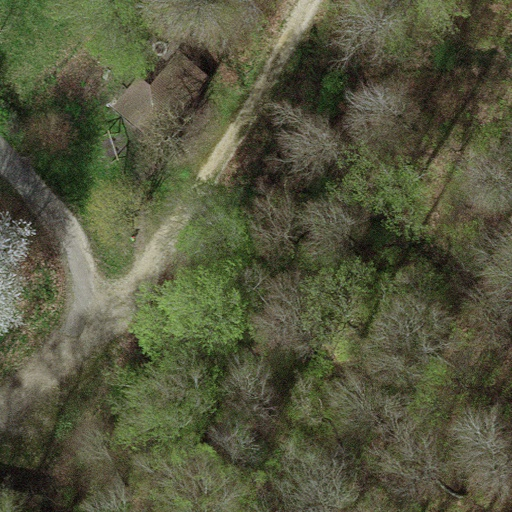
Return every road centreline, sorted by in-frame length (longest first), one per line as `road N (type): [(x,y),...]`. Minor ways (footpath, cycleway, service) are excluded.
road 1 (track): [(314,0),(81,341),(0,395)]
road 2 (track): [(81,341),(82,229),(0,155)]
